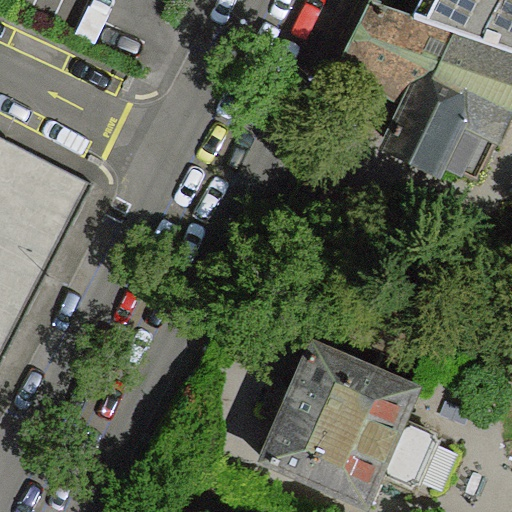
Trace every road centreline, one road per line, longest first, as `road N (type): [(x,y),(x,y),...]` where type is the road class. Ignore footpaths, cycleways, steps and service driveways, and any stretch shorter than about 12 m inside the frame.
road 1 (residential): [(99,511),(362,0)]
road 2 (residential): [(264,0),(3,511)]
